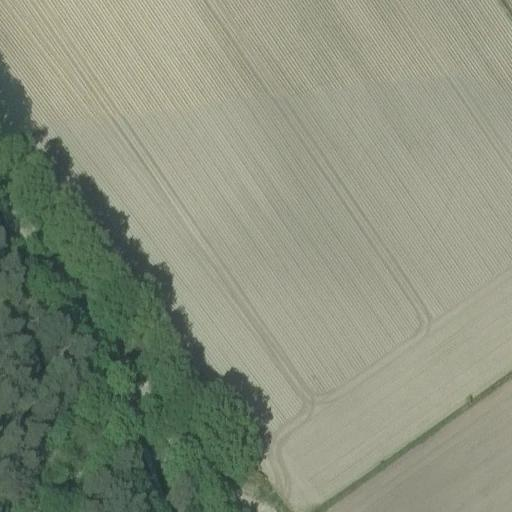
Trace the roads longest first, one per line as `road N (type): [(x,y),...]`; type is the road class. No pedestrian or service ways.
road 1 (unclassified): [(139,392),(0,195)]
road 2 (track): [(236,511),(139,392)]
road 3 (track): [(66,511),(158,415)]
